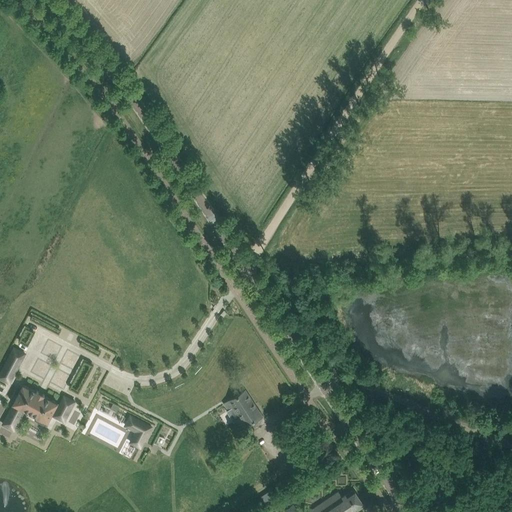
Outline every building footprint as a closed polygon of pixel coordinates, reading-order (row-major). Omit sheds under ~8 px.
[(22,328),(17,340),(29,345),(34,334),(22,328)] [(98,351),(101,346),(84,337),(81,342),(98,351)] [(5,364),(1,373),(2,372),(12,377),(11,378),(12,379),(16,370),(5,364)] [(3,423),(3,424),(4,424),(13,429),(13,430),(14,430),(14,429),(19,419),(20,419),(19,419),(18,418),(19,417),(18,417),(22,410),(23,410),(23,409),(24,410),(36,416),(34,420),(43,424),(45,421),(47,422),(52,414),(54,415),(54,416),(54,415),(57,409),(68,415),(75,401),(64,396),(60,404),(58,403),(44,395),(45,395),(37,390),(36,391),(23,384),(21,389),(18,394),(16,393),(15,392),(11,400),(14,401),(13,404),(14,404),(9,414),(3,423)] [(261,416),(245,390),(236,396),(223,405),(228,412),(234,408),(246,426),(253,421),(261,416)] [(113,403),(111,408),(117,411),(119,406),(113,403)] [(130,415),(128,420),(128,421),(131,416),(141,421),(136,431),(130,442),(140,447),(152,426),(130,415)] [(202,511),(205,511),(239,491),(237,487),(272,465),(261,448),(191,493),(202,511)] [(353,511),(364,505),(353,489),(342,497),(338,491),(307,511),(353,511)] [(286,511),(299,511),(293,503),(285,509),(286,511)]
